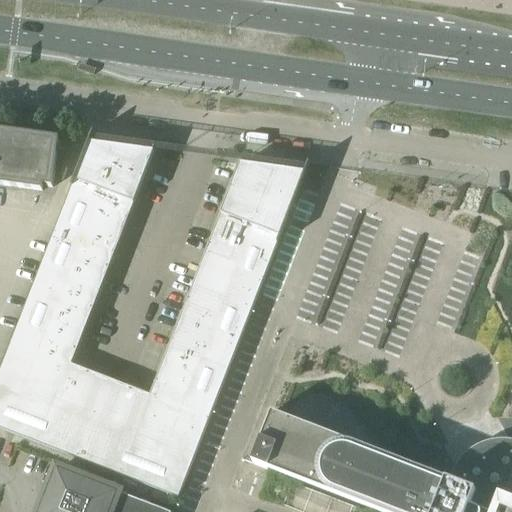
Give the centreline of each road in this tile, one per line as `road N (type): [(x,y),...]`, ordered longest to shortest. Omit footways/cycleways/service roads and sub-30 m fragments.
road 1 (secondary): [(0,31),(373,85)]
road 2 (unclassified): [(0,93),(347,142)]
road 3 (unknown): [(198,121),(118,365)]
road 4 (secondary): [(381,35),(127,0)]
road 5 (unclassified): [(347,142),(511,165)]
road 6 (secondary): [(373,85),(511,104)]
road 7 (secondary): [(511,54),(381,35)]
